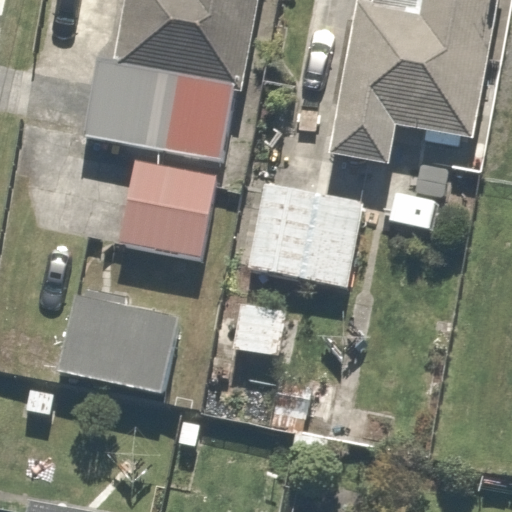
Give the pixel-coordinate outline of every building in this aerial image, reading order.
[(222,169),(250,0),(115,0),(91,147),(222,169)] [(469,145),(495,0),(425,0),(422,19),(356,7),(328,162),(388,172),(396,131),(469,145)] [(214,177),(132,162),(118,241),(201,256),(214,177)] [(361,202),(260,189),(251,267),(351,279),(361,202)] [(59,358),(56,375),(161,390),(171,317),(67,302),(61,338),(49,336),(46,356),(59,358)] [(292,310),(235,306),(232,352),(289,356),(292,310)] [(278,371),(269,436),(289,438),(286,460),(325,465),(329,433),(307,430),(309,416),(326,419),(332,379),(278,371)]
